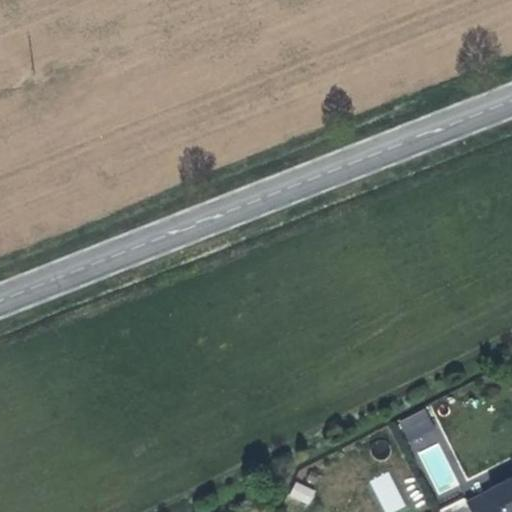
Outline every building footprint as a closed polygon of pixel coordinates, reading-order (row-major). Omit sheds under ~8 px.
[(418,427),(429,421),(422,409),(399,421),(408,438),(420,433),(418,427)] [(432,427),(429,421),(418,427),(420,433),(432,427)] [(382,511),(395,511),(405,508),(389,471),(369,480),(382,511)] [(511,511),(511,478),(468,500),(473,511),(511,511)] [(294,482),(288,497),(309,506),(316,491),(294,482)] [(464,502),(468,511),(473,511),(468,500),(464,502)]
